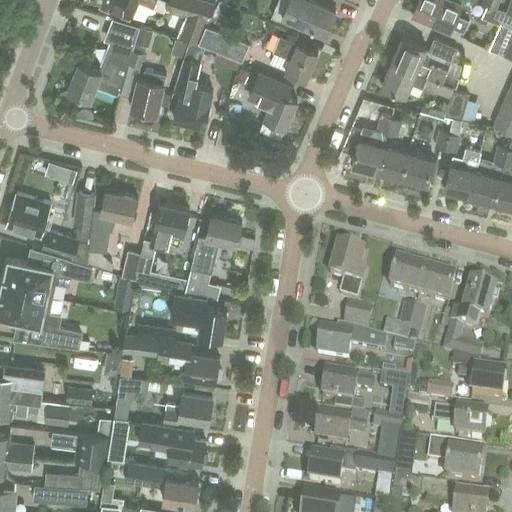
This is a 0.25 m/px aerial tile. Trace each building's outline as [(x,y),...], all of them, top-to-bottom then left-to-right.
[(155,6),(157,0),(103,0),(102,2),(135,15),(141,1),(155,6)] [(209,0),(168,0),(166,7),(186,15),(185,19),(184,19),(177,34),(197,41),(206,20),(208,21),(216,2),(209,0)] [(326,32),(337,8),(317,0),(278,0),(272,15),(291,23),(293,18),(326,32)] [(463,31),(468,19),(456,14),(461,0),(417,0),(413,10),(463,31)] [(490,48),(505,54),(511,37),(511,26),(501,22),(490,48)] [(152,29),(139,25),(134,42),(146,45),(148,46),(152,29)] [(242,60),(250,43),(206,25),(199,41),(242,60)] [(274,49),(269,61),(286,68),(307,77),(319,49),(298,40),(298,41),(280,34),(274,49)] [(129,62),(133,49),(134,42),(114,36),(101,69),(79,60),(68,88),(91,97),(97,81),(121,91),(129,62)] [(420,60),(426,46),(403,36),(392,60),(427,75),(431,65),(420,60)] [(453,61),(458,48),(434,38),(429,51),(453,61)] [(133,49),(129,62),(141,66),(144,52),(133,49)] [(205,124),(210,101),(214,88),(195,83),(200,59),(184,56),(173,92),(180,94),(174,116),(205,124)] [(382,84),(405,94),(411,82),(422,86),(427,75),(392,60),(382,84)] [(143,77),(138,76),(131,106),(158,112),(167,74),(145,68),(143,77)] [(281,136),(298,97),(287,93),(292,82),(260,69),(250,93),(271,102),(260,127),(281,136)] [(443,81),(456,87),(459,77),(447,71),(443,81)] [(511,90),(508,88),(503,100),(511,104),(511,90)] [(469,95),(453,90),(446,112),(445,116),(453,118),(460,120),(461,120),(462,119),(467,99),(469,95)] [(369,165),(378,168),(385,143),(388,132),(392,115),(395,105),(374,100),(371,112),(381,115),(378,127),(375,126),(372,139),(360,136),(353,161),(352,167),(367,171),(369,165)] [(511,104),(503,100),(498,113),(511,118),(511,104)] [(468,102),(469,120),(485,119),(484,102),(468,102)] [(511,118),(498,113),(493,125),(511,132),(511,118)] [(392,115),(388,132),(398,135),(403,118),(392,115)] [(436,145),(446,147),(451,132),(440,129),(436,145)] [(461,135),(451,132),(446,147),(457,150),(461,135)] [(511,204),(511,139),(509,147),(504,164),(501,175),(494,200),(511,204)] [(378,168),(403,174),(410,150),(385,143),(378,168)] [(504,164),(509,147),(497,144),(492,161),(504,164)] [(427,181),(434,156),(410,150),(403,174),(427,181)] [(445,186),(470,193),(477,168),(465,165),(467,157),(454,154),(445,186)] [(470,193),(494,200),(501,175),(477,168),(470,193)] [(93,207),(90,242),(102,243),(104,225),(111,227),(115,214),(132,218),(136,194),(106,187),(100,209),(93,207)] [(74,221),(90,223),(92,206),(94,191),(78,189),(74,221)] [(86,261),(88,242),(79,240),(79,238),(43,227),(51,200),(17,190),(7,223),(41,234),(41,233),(46,235),(43,244),(73,253),(73,256),(76,256),(75,258),(86,261)] [(184,230),(190,206),(162,200),(152,243),(168,247),(172,227),(184,230)] [(212,270),(219,239),(237,244),(240,232),(243,219),(212,212),(207,235),(199,233),(191,265),(212,270)] [(240,232),(237,244),(253,248),(255,236),(240,232)] [(356,298),(365,267),(360,265),(365,250),(338,243),(329,273),(344,278),(339,293),(356,298)] [(135,277),(141,251),(128,248),(122,274),(135,277)] [(154,254),(141,251),(135,277),(136,278),(135,284),(155,288),(158,276),(149,274),(154,254)] [(2,285),(52,295),(55,279),(68,282),(70,272),(89,276),(92,264),(59,254),(57,267),(10,257),(10,256),(8,256),(7,258),(8,258),(4,277),(3,276),(2,285)] [(391,286),(420,294),(427,268),(398,260),(391,286)] [(456,276),(427,268),(420,294),(448,302),(456,276)] [(488,319),(497,287),(472,280),(463,312),(455,309),(443,349),(478,359),(482,346),(459,340),(463,325),(476,329),(480,317),(488,319)] [(57,325),(60,314),(48,311),(52,295),(2,285),(0,292),(1,293),(0,296),(0,313),(44,323),(40,341),(78,346),(81,330),(57,325)] [(204,304),(206,295),(176,290),(171,315),(202,320),(199,332),(222,336),(227,307),(204,304)] [(373,308),(348,303),(343,324),(349,325),(369,330),(373,308)] [(398,325),(410,328),(416,306),(404,303),(398,325)] [(416,306),(410,328),(421,331),(427,310),(416,306)] [(322,327),(318,352),(347,357),(350,343),(383,348),(386,334),(369,330),(349,325),(343,324),(338,323),(337,330),(322,327)] [(139,324),(138,333),(158,336),(159,327),(139,324)] [(163,337),(162,337),(158,336),(138,333),(125,331),(123,347),(159,353),(161,353),(163,337)] [(220,364),(218,364),(219,355),(190,349),(191,341),(185,340),(163,337),(161,353),(159,353),(159,356),(187,361),(184,375),(214,381),(215,377),(218,378),(220,376),(222,367),(220,364)] [(122,369),(137,371),(139,357),(124,355),(122,369)] [(505,372),(489,370),(490,362),(453,357),(452,369),(459,370),(458,377),(473,379),(471,393),(501,397),(505,372)] [(39,398),(40,398),(44,368),(1,363),(0,366),(0,392),(22,396),(39,398)] [(371,389),(373,379),(326,371),(322,396),(335,399),(334,405),(349,407),(352,386),(371,389)] [(409,376),(383,372),(381,385),(407,390),(409,376)] [(114,415),(119,415),(128,417),(132,389),(147,391),(149,378),(120,373),(114,415)] [(427,395),(452,399),(454,386),(428,383),(427,395)] [(22,396),(0,392),(0,413),(13,415),(14,408),(37,411),(39,398),(22,396)] [(208,422),(212,397),(183,392),(181,403),(167,401),(164,418),(178,421),(179,417),(208,422)] [(408,394),(406,404),(428,408),(430,397),(408,394)] [(71,403),(48,399),(45,421),(68,425),(71,403)] [(484,437),(488,412),(458,408),(458,409),(435,406),(434,421),(456,424),(455,433),(484,437)] [(364,432),(366,422),(350,419),(319,413),(315,437),(346,442),(348,429),(364,432)] [(374,426),(401,430),(403,417),(392,416),(376,413),(374,426)] [(195,436),(196,428),(143,419),(139,442),(171,447),(169,458),(202,463),(206,438),(195,436)] [(0,432),(0,452),(33,455),(34,444),(9,441),(10,434),(0,432)] [(76,460),(80,460),(105,462),(106,462),(110,435),(79,432),(76,460)] [(431,438),(428,458),(448,461),(446,474),(478,479),(482,453),(465,451),(466,443),(431,438)] [(313,454),(308,480),(340,485),(342,472),(355,474),(356,470),(394,476),(396,464),(396,459),(384,457),(377,456),(357,452),(357,453),(329,449),(328,457),(313,454)] [(32,469),(33,455),(0,452),(0,473),(6,474),(7,467),(32,469)] [(66,485),(91,488),(102,489),(105,462),(80,460),(79,474),(46,471),(45,484),(55,484),(66,485)] [(199,479),(183,476),(184,469),(130,460),(127,479),(166,485),(164,499),(195,504),(199,479)] [(396,464),(394,476),(411,478),(413,466),(396,464)] [(394,476),(392,489),(426,494),(426,500),(455,505),(453,511),(485,511),(488,497),(446,491),(448,483),(421,479),(411,478),(394,476)] [(91,488),(66,485),(55,484),(54,501),(90,504),(91,488)] [(13,511),(16,490),(0,489),(0,511),(13,511)] [(351,511),(352,511),(347,511),(348,502),(340,500),(306,495),(303,511),(351,511)] [(387,511),(388,504),(376,503),(374,511),(387,511)]
